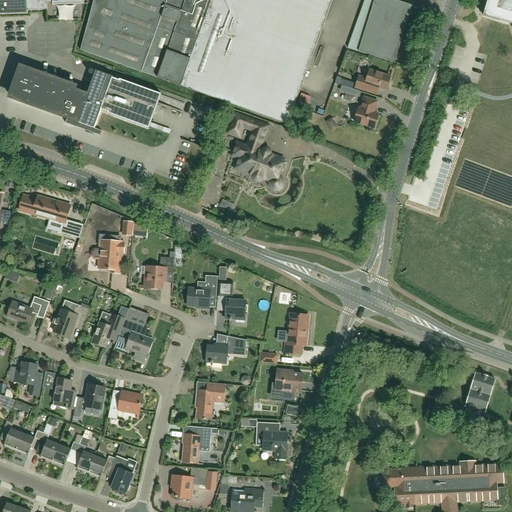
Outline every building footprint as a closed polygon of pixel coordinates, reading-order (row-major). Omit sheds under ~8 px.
[(0,0),(0,13),(6,14),(8,14),(27,13),(27,10),(47,10),(47,3),(53,3),(53,6),(83,5),(84,0),(0,0)] [(288,125),(324,24),(332,0),(93,0),(80,50),(288,125)] [(395,63),(407,24),(413,6),(394,0),(374,0),(358,52),(395,63)] [(511,0),(500,0),(498,8),(511,12),(511,0)] [(90,74),(94,75),(87,96),(77,93),(77,94),(73,93),(75,87),(21,68),(11,97),(65,116),(64,118),(67,119),(66,123),(76,127),(77,123),(95,129),(101,110),(108,112),(108,114),(149,129),(161,95),(120,80),(119,81),(113,78),(113,77),(96,71),(92,70),(91,70),(90,70),(89,71),(89,72),(89,73),(90,74)] [(377,95),(379,88),(387,90),(387,88),(389,88),(390,84),(389,82),(391,77),(370,70),(367,79),(359,77),(355,88),(377,95)] [(374,113),(378,102),(364,97),(361,109),(359,108),(354,122),(374,128),(379,115),(374,113)] [(269,126),(232,113),(225,134),(241,140),(245,128),(253,131),(247,146),(237,143),(232,156),(237,157),(234,168),(252,174),(251,175),(251,177),(251,178),(252,179),(252,181),(253,182),(254,182),(255,183),(257,183),(258,183),(259,183),(261,183),(262,182),(263,181),(263,180),(264,179),(270,181),(270,182),(270,183),(270,185),(270,186),(271,187),(272,188),(273,189),(274,189),(275,190),(276,190),(278,190),(279,189),(280,188),(281,188),(282,187),(282,185),(283,184),(283,183),(283,182),(282,180),(281,179),(281,178),(280,177),(279,177),(281,170),(283,169),(285,165),(284,163),(285,160),(272,155),(272,153),(272,152),(272,151),(271,150),(270,149),(269,148),(266,147),(265,147),(264,147),(263,148),(262,148),(260,150),(269,126)] [(0,222),(0,223),(7,224),(9,213),(0,211),(3,194),(0,193),(0,222)] [(66,220),(70,205),(37,196),(37,199),(23,195),(19,210),(49,219),(64,224),(62,230),(67,231),(66,234),(73,236),(80,238),(84,226),(76,224),(66,220)] [(221,200),(218,206),(230,211),(233,204),(221,200)] [(124,222),(123,235),(131,236),(132,223),(124,222)] [(122,243),(122,242),(113,241),(114,236),(100,235),(99,246),(101,246),(101,250),(96,249),(93,252),(92,256),(95,259),(100,259),(99,269),(111,270),(111,273),(116,273),(119,274),(121,253),(124,253),(125,243),(122,243)] [(146,274),(145,288),(162,289),(162,282),(163,275),(168,275),(174,276),(175,258),(175,254),(175,253),(171,252),(171,254),(170,258),(168,258),(161,257),(160,268),(146,267),(146,274)] [(209,310),(209,302),(209,296),(213,296),(216,296),(217,277),(206,277),(205,283),(205,290),(197,289),(189,289),(187,306),(195,307),(202,307),(201,309),(209,310)] [(222,300),(227,300),(226,312),(226,319),(245,320),(245,312),(246,306),(246,301),(233,301),(234,283),(227,283),(219,282),(218,300),(222,300)] [(50,302),(44,300),(35,297),(30,308),(13,301),(7,317),(28,325),(33,312),(39,314),(38,317),(41,318),(43,319),(50,302)] [(73,314),(69,313),(62,310),(54,332),(70,338),(73,328),(77,319),(81,320),(85,322),(89,310),(82,307),(76,305),(73,314)] [(119,337),(125,320),(126,319),(111,314),(107,325),(100,322),(92,342),(106,348),(109,339),(113,341),(117,342),(119,337)] [(285,352),(298,354),(303,354),(303,346),(305,346),(308,316),(290,314),(287,343),(285,343),(285,352)] [(125,320),(119,337),(117,342),(115,348),(127,352),(128,350),(136,353),(145,356),(152,340),(146,338),(141,336),(144,327),(125,320)] [(246,340),(242,339),(227,337),(227,341),(226,345),(219,344),(218,346),(208,345),(206,363),(226,364),(227,354),(245,356),(246,340)] [(260,363),(277,365),(278,359),(278,354),(261,353),(260,363)] [(15,369),(15,368),(13,367),(11,367),(8,381),(13,381),(13,379),(20,381),(19,383),(32,385),(30,395),(39,396),(42,378),(39,378),(36,377),(36,373),(38,365),(23,363),(21,371),(15,369)] [(277,370),(275,391),(301,393),(301,387),(302,374),(288,373),(288,371),(277,370)] [(238,372),(237,380),(244,381),(245,374),(238,372)] [(495,380),(476,373),(465,406),(485,413),(495,380)] [(66,408),(67,407),(73,409),(76,393),(73,393),(70,392),(72,382),(58,379),(54,401),(60,402),(59,407),(66,408)] [(199,390),(198,401),(196,401),(195,408),(198,408),(197,419),(210,420),(211,402),(224,403),(226,384),(208,383),(207,387),(207,391),(199,390)] [(83,406),(101,410),(106,388),(89,385),(86,399),(82,398),(77,397),(73,417),(80,418),(83,406)] [(119,410),(140,414),(143,396),(123,392),(122,396),(118,395),(114,394),(109,418),(117,420),(119,410)] [(0,404),(4,406),(3,408),(12,412),(16,401),(0,394),(0,404)] [(295,416),(297,409),(286,406),(285,413),(295,416)] [(16,451),(23,433),(12,429),(13,425),(7,422),(5,429),(7,430),(10,431),(5,446),(16,451)] [(263,451),(273,451),(275,451),(275,459),(286,460),(286,452),(287,432),(280,432),(275,432),(275,428),(276,423),(257,422),(257,428),(256,436),(263,437),(263,444),(263,451)] [(212,429),(184,426),(183,431),(182,444),(184,444),(182,463),(196,464),(198,446),(210,447),(211,434),(218,434),(219,429),(212,429)] [(38,431),(35,438),(38,439),(41,440),(43,434),(38,432),(38,431)] [(70,438),(83,443),(86,436),(73,431),(70,438)] [(35,438),(23,433),(16,451),(28,455),(35,438)] [(53,462),(60,445),(48,440),(49,436),(43,434),(41,440),(37,450),(40,451),(43,452),(41,457),(53,462)] [(71,450),(60,445),(53,462),(65,467),(67,461),(72,450),(74,451),(77,452),(80,445),(74,443),(71,450)] [(77,469),(89,473),(96,456),(91,454),(84,451),(86,447),(80,445),(77,452),(80,453),(83,454),(78,466),(77,469)] [(112,466),(115,459),(110,457),(108,461),(96,456),(89,473),(101,478),(107,464),(109,465),(112,466)] [(116,459),(115,459),(112,466),(111,470),(115,471),(119,473),(115,481),(112,488),(126,494),(134,475),(133,475),(135,470),(126,466),(128,461),(117,456),(116,459)] [(457,511),(455,502),(497,500),(496,483),(503,482),(502,465),(475,466),(475,462),(461,463),(461,467),(390,470),(387,471),(385,472),(383,474),(382,476),(382,479),(382,482),(384,484),(386,486),(388,487),(390,487),(395,487),(396,505),(441,503),(443,511),(457,511)] [(172,476),(171,488),(174,488),(173,497),(191,498),(193,484),(206,485),(208,471),(192,469),(191,473),(191,478),(172,476)] [(219,484),(218,497),(227,498),(228,476),(222,476),(222,479),(221,479),(221,484),(219,484)] [(233,488),(232,511),(241,511),(253,511),(254,507),(258,507),(262,507),(263,493),(254,492),(254,489),(233,488)] [(17,511),(19,507),(7,503),(3,511),(17,511)]
